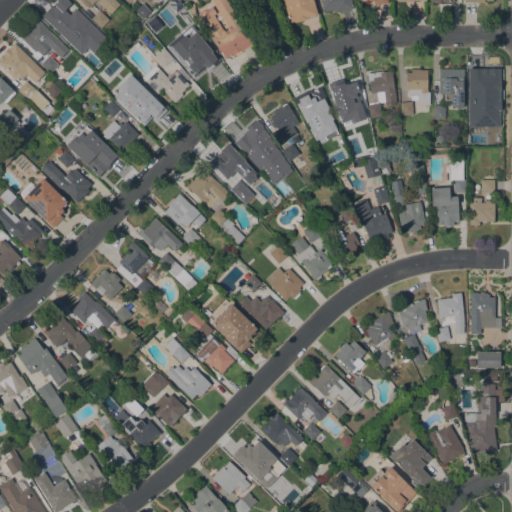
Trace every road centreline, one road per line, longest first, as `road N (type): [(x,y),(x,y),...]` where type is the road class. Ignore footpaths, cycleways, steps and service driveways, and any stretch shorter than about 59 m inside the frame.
road 1 (residential): [(511,34),(365,40),(260,77),(225,101),(0,319)]
road 2 (residential): [(511,257),(416,263),(353,292),(175,466),(113,511)]
